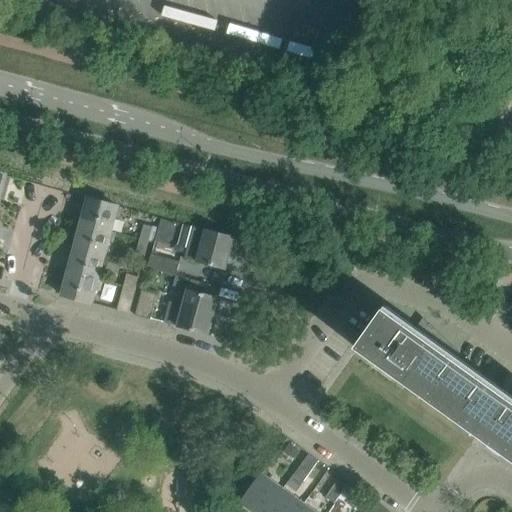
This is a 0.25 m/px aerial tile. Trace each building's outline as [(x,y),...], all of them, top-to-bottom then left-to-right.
[(113,231),(119,206),(88,198),(88,199),(83,201),(81,209),(84,213),(81,222),(113,231)] [(106,255),(113,231),(81,222),(75,247),(106,255)] [(152,227),(144,225),(140,239),(148,242),(152,227)] [(235,238),(194,227),(185,258),(226,269),(235,238)] [(144,256),(148,242),(140,239),(136,254),(144,256)] [(100,279),(106,255),(75,247),(68,271),(100,279)] [(152,254),(148,268),(177,275),(181,262),(152,254)] [(93,303),(100,279),(68,271),(62,295),(93,303)] [(127,274),(124,286),(135,289),(139,277),(127,274)] [(190,279),(187,289),(199,293),(208,295),(211,285),(190,279)] [(129,313),(135,289),(124,286),(117,310),(129,313)] [(208,295),(199,293),(187,289),(183,303),(171,300),(164,322),(209,335),(219,298),(208,295)] [(142,290),(135,314),(151,319),(158,294),(142,290)] [(359,348),(408,384),(511,457),(511,402),(432,345),(432,344),(437,336),(420,323),(414,332),(385,311),(359,348)] [(304,481),(319,461),(309,454),(294,474),(304,481)] [(253,511),(265,511),(283,488),(262,473),(241,503),(253,511)] [(335,503),(347,486),(338,480),(326,497),(335,503)] [(297,511),(304,504),(283,488),(265,511),(297,511)]
